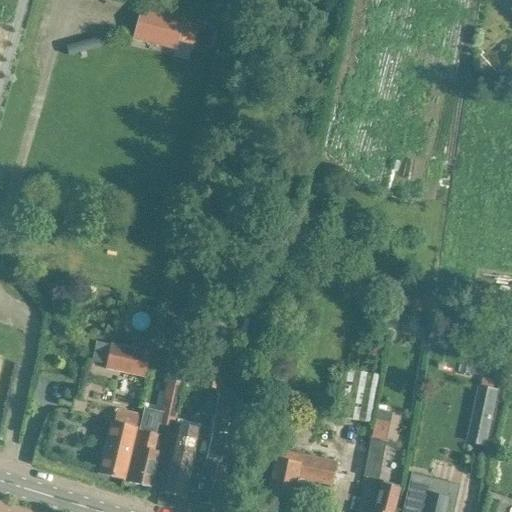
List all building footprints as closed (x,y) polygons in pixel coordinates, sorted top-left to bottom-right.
[(144,1),(135,38),(175,48),(178,35),(204,41),(200,56),(216,60),(220,45),(225,28),(183,17),(185,11),(144,1)] [(183,239),(180,254),(201,259),(204,243),(183,239)] [(235,304),(245,256),(224,251),(213,299),(235,304)] [(400,309),(430,314),(432,303),(401,298),(400,309)] [(391,309),(387,334),(395,335),(399,310),(391,309)] [(253,342),(256,322),(244,320),(241,340),(253,342)] [(105,369),(144,377),(149,354),(110,345),(105,369)] [(212,346),(203,386),(219,389),(227,350),(212,346)] [(341,369),(331,418),(370,425),(380,377),(341,369)] [(182,387),(166,384),(160,412),(158,423),(160,424),(173,427),(182,387)] [(483,388),(471,442),(488,446),(500,392),(483,388)] [(198,490),(196,501),(218,507),(227,470),(219,468),(227,433),(244,436),(251,404),(233,400),(231,408),(216,405),(212,429),(199,485),(198,485),(197,489),(198,490)] [(137,448),(128,483),(151,488),(156,470),(154,469),(158,452),(154,451),(160,424),(158,423),(160,412),(144,409),(138,430),(134,447),(137,448)] [(110,422),(98,475),(123,481),(139,415),(116,410),(113,423),(110,422)] [(376,411),(374,421),(390,424),(392,415),(376,411)] [(176,420),(161,491),(160,491),(160,492),(184,497),(185,496),(184,496),(200,425),(176,420)] [(371,440),(367,461),(363,485),(377,488),(385,443),(371,440)] [(336,462),(275,450),(266,497),(291,502),(296,478),(331,485),(336,462)] [(445,511),(452,483),(412,474),(402,511),(445,511)] [(376,511),(370,510),(368,511),(392,511),(398,491),(384,487),(377,511),(376,511)]
